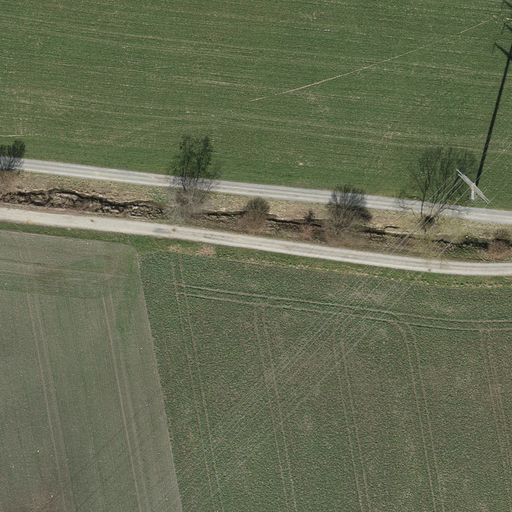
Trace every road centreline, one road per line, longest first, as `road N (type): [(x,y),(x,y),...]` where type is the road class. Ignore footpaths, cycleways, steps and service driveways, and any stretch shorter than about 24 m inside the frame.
road 1 (track): [(511,274),(0,210)]
road 2 (track): [(511,218),(0,164)]
